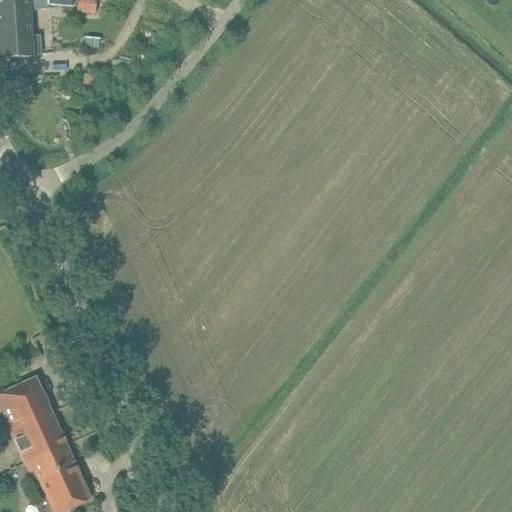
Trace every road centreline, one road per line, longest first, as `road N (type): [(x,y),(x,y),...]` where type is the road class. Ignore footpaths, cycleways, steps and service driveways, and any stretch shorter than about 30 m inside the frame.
road 1 (tertiary): [(165,511),(18,188)]
road 2 (unclassified): [(18,188),(92,157),(129,131),(238,0)]
